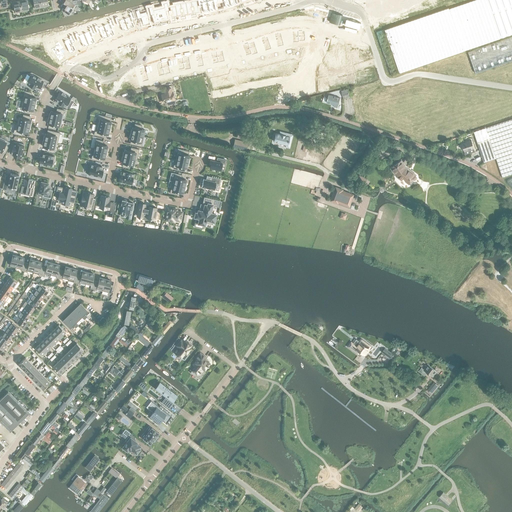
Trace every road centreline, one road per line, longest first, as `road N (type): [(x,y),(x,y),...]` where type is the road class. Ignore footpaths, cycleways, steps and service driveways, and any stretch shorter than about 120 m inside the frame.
road 1 (residential): [(511,195),(470,165),(326,114),(283,106),(220,117),(169,113),(112,99),(61,73)]
road 2 (residential): [(127,511),(270,321),(317,344),(356,392),(394,405)]
road 3 (residential): [(9,361),(75,297),(110,304),(119,280),(114,272),(9,246)]
road 4 (residential): [(316,26),(289,23),(131,66),(117,44)]
road 5 (residential): [(372,42),(387,82),(416,74),(511,88)]
road 6 (residential): [(117,44),(277,1)]
road 7 (residential): [(216,94),(303,76),(321,28)]
road 8 (residential): [(108,188),(187,204),(199,164)]
